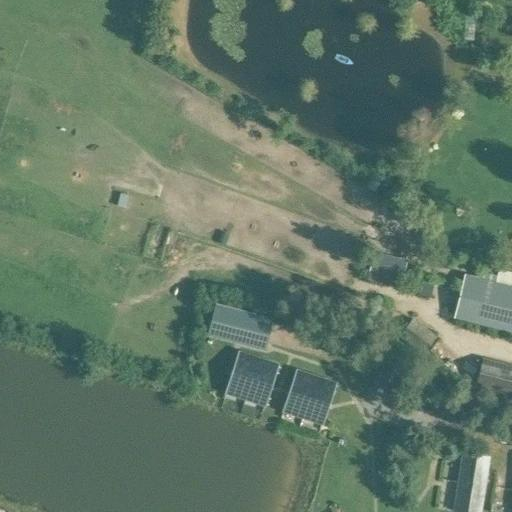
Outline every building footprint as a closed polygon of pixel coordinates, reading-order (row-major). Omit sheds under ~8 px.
[(460,41),(472,42),(474,19),(462,18),(460,41)] [(374,255),(370,272),(401,280),(405,262),(374,255)] [(511,287),(464,276),(455,317),(511,331),(511,287)] [(216,304),(207,335),(266,351),(273,319),(216,304)] [(399,336),(424,355),(437,338),(412,319),(399,336)] [(265,405),(275,372),(278,373),(280,368),(277,367),(278,364),(239,352),(226,393),(265,405)] [(410,371),(394,362),(389,359),(384,368),(375,385),(396,396),(410,371)] [(511,367),(483,361),(477,386),(511,393),(511,367)] [(323,424),(333,391),(336,392),(338,387),(335,386),(336,383),(297,371),(283,411),(323,424)] [(459,426),(467,406),(427,390),(419,409),(459,426)] [(461,453),(452,511),(454,511),(481,511),(490,457),(461,453)]
